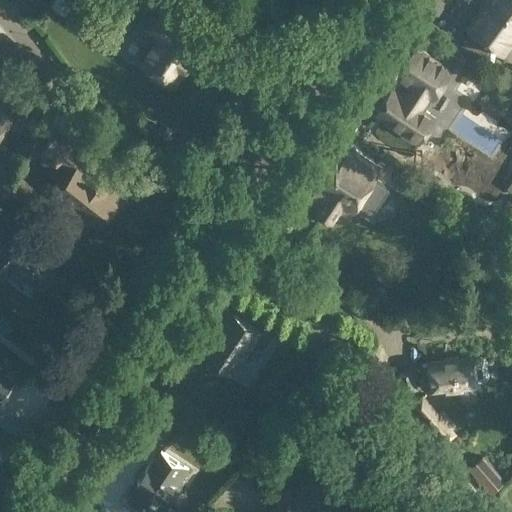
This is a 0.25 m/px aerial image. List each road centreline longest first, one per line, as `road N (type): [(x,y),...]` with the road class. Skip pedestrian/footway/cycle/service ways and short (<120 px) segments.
road 1 (secondary): [(33,511),(231,218)]
road 2 (residential): [(231,218),(79,100),(28,24),(0,2)]
road 3 (secondary): [(231,218),(377,0)]
